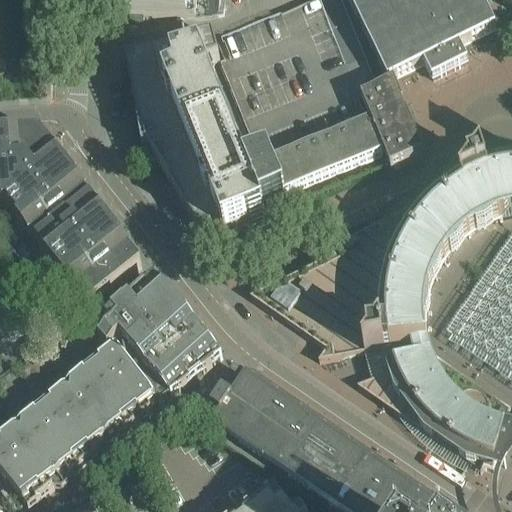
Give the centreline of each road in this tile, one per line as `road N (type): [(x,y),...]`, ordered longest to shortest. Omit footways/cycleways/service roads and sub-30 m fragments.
road 1 (residential): [(487,511),(252,350)]
road 2 (residential): [(48,511),(252,350)]
road 3 (residential): [(174,259),(61,348),(33,312)]
road 4 (residential): [(174,259),(69,123)]
road 5 (residential): [(79,57),(215,28)]
road 6 (residential): [(252,350),(174,259)]
